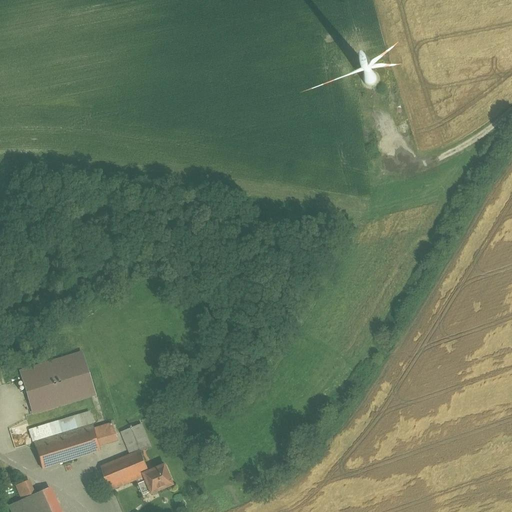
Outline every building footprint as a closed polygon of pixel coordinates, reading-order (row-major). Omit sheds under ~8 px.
[(82,353),(20,372),(33,414),(95,395),(82,353)] [(31,433),(42,469),(101,450),(100,447),(95,430),(90,415),(31,433)] [(113,424),(95,430),(100,447),(118,442),(113,424)] [(141,425),(122,433),(132,456),(141,452),(150,448),(141,425)] [(132,456),(102,468),(111,490),(137,479),(136,478),(150,472),(141,452),(132,456)] [(150,472),(136,478),(137,479),(139,484),(138,484),(143,496),(151,492),(152,495),(174,485),(165,466),(150,472)] [(16,487),(22,500),(35,494),(29,481),(16,487)] [(22,500),(10,506),(12,511),(50,511),(41,491),(35,494),(22,500)]
